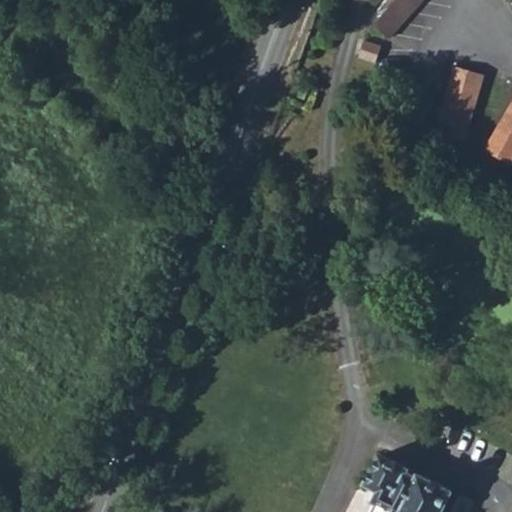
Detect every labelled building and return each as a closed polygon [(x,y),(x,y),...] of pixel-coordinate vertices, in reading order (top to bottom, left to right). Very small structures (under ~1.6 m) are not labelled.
[(395,0),(382,15),(373,25),(388,38),(423,0),(395,0)] [(455,67),(451,79),(481,88),(485,75),(455,67)] [(469,128),(481,88),(451,79),(439,119),(469,128)] [(511,102),(492,137),(511,148),(511,102)] [(469,128),(439,119),(435,132),(465,141),(469,128)] [(486,148),(511,163),(511,148),(492,137),(486,148)] [(474,237),(494,249),(506,231),(486,219),(474,237)] [(440,511),(451,491),(421,476),(418,479),(407,473),(408,469),(382,456),(368,483),(381,489),(369,511),(440,511)]
